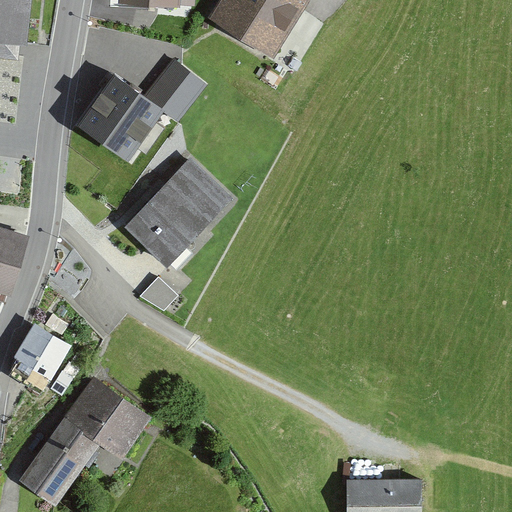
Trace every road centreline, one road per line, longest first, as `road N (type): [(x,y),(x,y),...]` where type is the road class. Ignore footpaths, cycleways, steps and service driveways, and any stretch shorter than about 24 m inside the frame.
road 1 (track): [(193,344),(309,409),(378,464)]
road 2 (tertiary): [(73,0),(44,215)]
road 3 (unclassified): [(44,215),(74,236),(126,296),(193,344)]
road 4 (tertiary): [(44,215),(0,346)]
